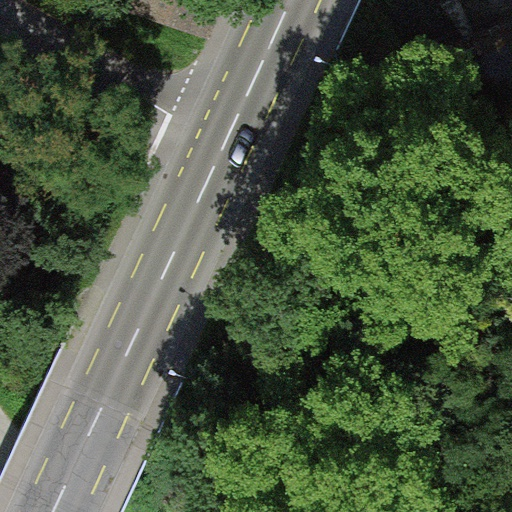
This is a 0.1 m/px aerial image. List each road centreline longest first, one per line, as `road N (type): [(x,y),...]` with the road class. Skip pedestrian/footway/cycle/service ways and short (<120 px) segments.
road 1 (tertiary): [(58,511),(226,144)]
road 2 (unclassified): [(226,144),(0,7)]
road 3 (tertiary): [(226,144),(293,0)]
